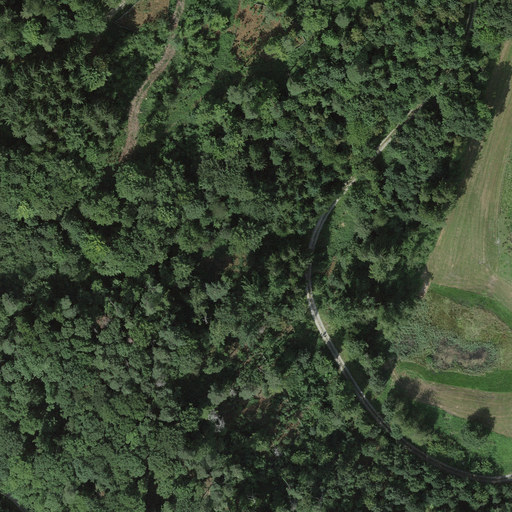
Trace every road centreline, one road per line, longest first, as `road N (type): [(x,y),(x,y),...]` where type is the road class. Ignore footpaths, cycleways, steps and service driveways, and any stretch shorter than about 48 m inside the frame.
road 1 (track): [(511,477),(470,477),(399,438),(357,392),(309,297),(312,242),(325,212),(459,55),(474,0)]
road 2 (track): [(127,0),(57,52),(0,62)]
